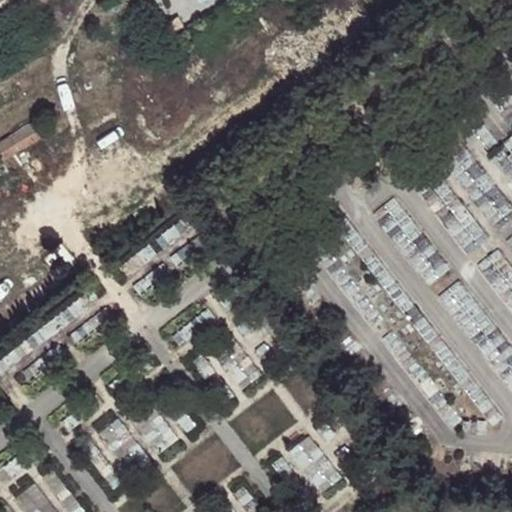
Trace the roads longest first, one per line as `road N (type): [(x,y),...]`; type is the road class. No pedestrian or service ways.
road 1 (unknown): [(511,50),(226,265)]
road 2 (track): [(95,0),(62,39),(77,176),(40,225)]
